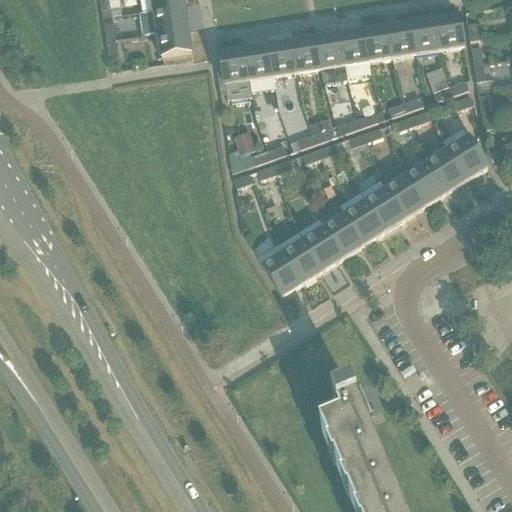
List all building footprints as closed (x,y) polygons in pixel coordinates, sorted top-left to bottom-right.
[(108,0),(99,0),(102,16),(111,15),(108,0)] [(139,0),(142,16),(155,15),(184,10),(182,0),(139,0)] [(155,15),(158,39),(188,34),(184,10),(155,15)] [(460,24),(435,27),(440,57),(464,53),(460,24)] [(435,27),(411,31),(416,61),(440,57),(435,27)] [(467,30),(470,47),(480,46),(477,28),(467,30)] [(104,31),(106,47),(116,45),(114,29),(104,31)] [(411,31),(387,35),(392,65),(416,61),(411,31)] [(188,34),(158,39),(162,64),(192,59),(188,34)] [(387,35),(364,39),(368,68),(392,65),(387,35)] [(364,39),(340,42),(344,72),(368,68),(364,39)] [(340,42),(316,46),(321,76),(344,72),(340,42)] [(116,45),(106,47),(109,64),(119,62),(116,45)] [(316,46),(292,50),(297,79),(321,76),(316,46)] [(292,50),(268,53),(273,83),(297,79),(292,50)] [(481,52),(471,54),(474,70),(483,69),(481,52)] [(268,53),(244,57),(251,99),(275,95),(273,83),(268,53)] [(244,57),(220,61),(222,73),(224,91),(227,106),(231,106),(232,110),(247,107),(247,103),(252,103),(251,99),(244,57)] [(483,69),(474,70),(476,87),(486,85),(483,69)] [(441,73),(427,78),(437,107),(451,102),(448,92),(441,73)] [(449,92),(448,92),(451,102),(468,96),(465,86),(449,92)] [(488,100),(478,102),(481,118),(490,117),(488,100)] [(470,101),(455,107),(458,116),(474,111),(470,101)] [(420,103),(404,108),(408,118),(423,112),(420,103)] [(388,114),(391,123),(408,118),(404,108),(388,114)] [(372,110),(362,114),(365,122),(375,118),(372,110)] [(425,117),(409,123),(412,132),(428,127),(425,117)] [(490,117),(481,118),(484,135),(493,134),(490,117)] [(374,119),(358,125),(361,134),(377,128),(374,119)] [(409,123),(394,128),(397,138),(398,137),(412,132),(409,123)] [(358,125),(343,130),(346,139),(361,134),(358,125)] [(380,133),(364,139),(368,148),(383,143),(380,133)] [(329,135),(313,141),(316,149),(332,144),(332,143),(329,135)] [(364,139),(348,144),(351,154),(353,153),(368,148),(364,139)] [(250,141),(236,147),(239,155),(241,161),(250,157),(256,155),(250,141)] [(313,141),(297,146),(300,155),(316,149),(313,141)] [(469,144),(448,157),(466,187),(488,174),(469,144)] [(498,146),(490,157),(501,165),(509,153),(498,146)] [(334,149),(318,155),(321,164),(337,158),(334,149)] [(283,151),(267,156),(271,165),(286,159),(283,151)] [(239,155),(229,158),(232,179),(255,171),(251,162),(250,157),(241,161),(239,155)] [(318,155),(302,160),(306,170),(307,169),(321,164),(318,155)] [(267,156),(251,162),(255,171),(271,165),(267,156)] [(448,157),(427,170),(446,200),(466,187),(448,157)] [(289,165),(273,171),(277,180),(292,175),(289,165)] [(427,170),(407,183),(426,212),(446,200),(427,170)] [(273,171),(257,177),(260,186),(262,185),(277,180),(273,171)] [(235,184),(233,185),(237,194),(239,194),(253,189),(250,179),(235,184)] [(407,183),(387,196),(405,225),(426,212),(407,183)] [(387,196),(366,208),(385,238),(405,225),(387,196)] [(360,198),(339,211),(346,221),(364,251),(385,238),(366,208),(360,198)] [(346,221),(325,234),(344,264),(364,251),(346,221)] [(325,234),(305,247),(323,276),(344,264),(325,234)] [(305,247),(284,259),(303,289),(323,276),(305,247)] [(257,262),(257,263),(263,273),(282,303),(303,289),(284,259),(278,249),(257,262)] [(354,511),(396,511),(359,423),(371,418),(371,419),(373,419),(372,416),(371,417),(366,407),(367,406),(361,391),(359,392),(360,393),(352,396),(353,400),(334,408),(342,428),(322,437),(354,511)]
